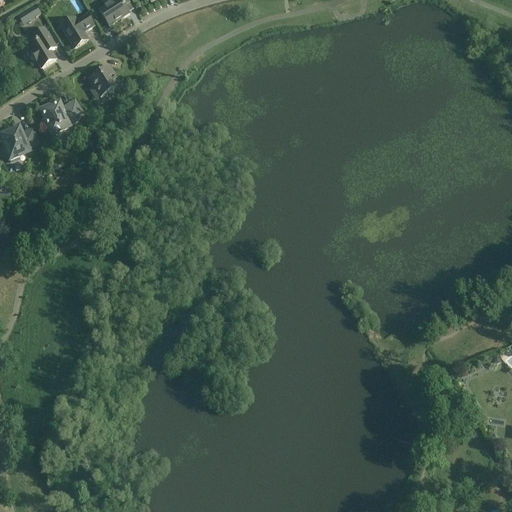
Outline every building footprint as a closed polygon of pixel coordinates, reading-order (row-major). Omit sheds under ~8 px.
[(124,8),(130,4),(126,0),(115,0),(117,2),(99,13),(109,29),(130,16),(124,8)] [(64,18),(67,22),(73,18),(70,13),(64,18)] [(87,32),(94,28),(87,17),(77,23),(75,20),(61,28),(75,50),(89,42),(83,33),(87,31),(87,32)] [(51,53),(57,50),(45,30),(33,38),(36,44),(28,48),(33,56),(32,62),(37,63),(42,71),(56,62),(53,57),(50,56),(51,53)] [(110,68),(104,72),(89,81),(101,99),(108,95),(110,96),(114,93),(114,91),(121,87),(110,68)] [(69,129),(68,127),(83,118),(74,104),(64,110),(58,113),(55,106),(40,113),(51,137),(69,129)] [(19,132),(15,134),(4,130),(3,130),(4,131),(1,137),(0,137),(0,140),(3,147),(0,154),(0,156),(8,159),(9,163),(10,163),(8,159),(17,155),(18,158),(28,154),(28,153),(27,151),(38,146),(32,131),(20,136),(19,132)]
